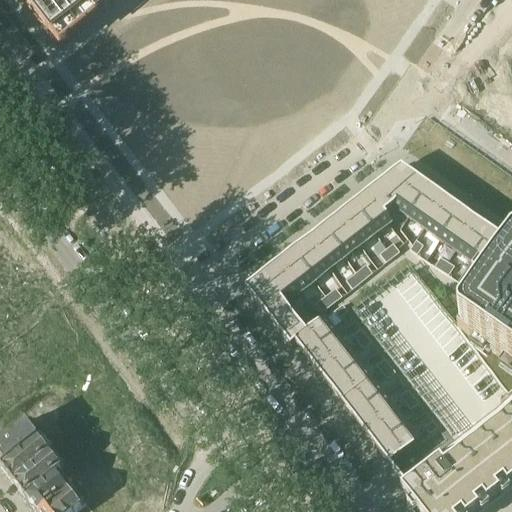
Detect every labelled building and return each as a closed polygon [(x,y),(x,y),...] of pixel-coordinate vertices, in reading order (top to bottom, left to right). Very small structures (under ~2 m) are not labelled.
[(18,0),(58,51),(122,1),(120,0),(18,0)] [(373,192),(368,196),(384,218),(392,212),(392,211),(414,180),(411,178),(403,172),(401,170),(398,172),(390,178),(387,181),(377,189),(373,192)] [(414,180),(392,211),(392,212),(408,222),(430,191),(427,189),(417,182),(414,180)] [(430,191),(408,222),(423,233),(445,202),(443,200),(433,193),(430,191)] [(354,206),(351,208),(375,239),(389,228),(391,226),(384,218),(368,196),(366,197),(359,203),(354,206)] [(445,202),(423,233),(439,244),(461,213),(458,211),(448,204),(445,202)] [(344,214),(336,220),(360,251),(375,239),(351,208),(349,211),(344,214)] [(461,213),(439,244),(455,255),(477,224),(474,222),(464,215),(461,213)] [(324,230),(321,232),(345,262),(360,251),(336,220),(329,226),(324,230)] [(477,224),(455,255),(471,267),(493,235),(490,233),(480,226),(477,224)] [(313,238),(306,244),(329,274),(345,262),(321,232),(318,234),(313,238)] [(493,235),(471,267),(487,278),(509,247),(508,246),(506,244),(496,237),(493,235)] [(293,253),(291,256),(314,286),(329,274),(306,244),(298,250),(293,253)] [(412,250),(409,253),(416,258),(423,249),(415,244),(412,250)] [(392,247),(386,252),(392,261),(399,256),(396,253),(392,247)] [(386,252),(379,258),(385,266),(392,261),(386,252)] [(283,262),(275,267),(299,298),(314,286),(291,256),(288,258),(283,262)] [(375,296),(355,312),(443,427),(452,438),(460,448),(419,479),(405,490),(401,494),(415,511),(480,511),(511,487),(511,256),(475,308),(458,333),(456,335),(410,275),(408,272),(408,271),(380,293),(375,296)] [(440,262),(434,271),(441,275),(447,267),(440,262)] [(263,277),(260,279),(283,309),(284,310),(285,309),(299,298),(275,267),(268,273),(263,277)] [(447,267),(441,275),(448,280),(454,272),(447,267)] [(365,268),(358,273),(365,282),(372,277),(365,268)] [(355,276),(352,279),(358,287),(365,282),(358,273),(355,276)] [(248,289),(244,292),(267,321),(283,309),(260,279),(258,281),(248,289)] [(352,279),(345,284),(352,292),(358,287),(352,279)] [(472,284),(466,293),(473,298),(479,289),(472,284)] [(335,292),(328,297),(335,306),(341,300),(335,292)] [(325,300),(321,302),(328,311),(335,306),(328,297),(325,300)] [(321,302),(315,308),(321,316),(328,311),(321,302)] [(342,308),(333,314),(339,321),(347,315),(342,308)] [(283,309),(267,321),(290,351),(295,347),(294,346),(306,337),(306,336),(285,309),(284,310),(283,309)] [(306,337),(294,346),(295,347),(306,361),(336,337),(324,322),(320,325),(314,329),(306,336),(306,337)] [(309,322),(300,329),(306,336),(314,329),(309,322)] [(361,332),(352,339),(358,346),(366,339),(361,332)] [(336,337),(306,361),(318,377),(348,353),(336,337)] [(366,339),(358,346),(363,353),(371,346),(366,339)] [(348,353),(318,377),(329,392),(360,368),(348,353)] [(384,363),(376,369),(381,376),(390,369),(384,363)] [(360,368),(329,392),(341,407),(372,383),(360,368)] [(390,369),(381,376),(386,383),(395,376),(390,369)] [(372,383),(341,407),(353,422),(383,398),(372,383)] [(408,393),(399,400),(404,406),(413,400),(408,393)] [(383,398),(353,422),(365,437),(395,414),(383,398)] [(413,400),(404,406),(410,413),(418,407),(413,400)] [(395,414),(365,437),(377,453),(407,429),(395,414)] [(432,424),(423,431),(429,438),(437,431),(432,424)] [(26,427),(0,447),(0,470),(0,471),(37,441),(26,427)] [(407,429),(377,453),(389,468),(403,458),(419,445),(407,429)] [(37,441),(0,471),(11,485),(49,456),(37,441)] [(49,456),(11,485),(24,501),(53,478),(61,472),(49,456)] [(43,511),(66,494),(53,478),(24,501),(32,511),(43,511)] [(66,494),(43,511),(77,511),(79,511),(66,494)]
